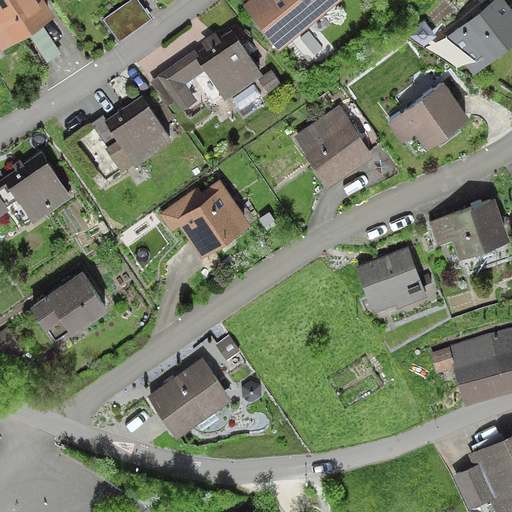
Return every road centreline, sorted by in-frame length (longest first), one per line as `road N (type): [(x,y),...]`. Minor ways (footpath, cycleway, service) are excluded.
road 1 (residential): [(58,428),(137,361),(306,249),(511,144)]
road 2 (residential): [(58,428),(208,470),(278,470),(376,451)]
road 3 (residential): [(0,136),(72,100),(199,0)]
road 4 (residential): [(376,451),(511,398)]
